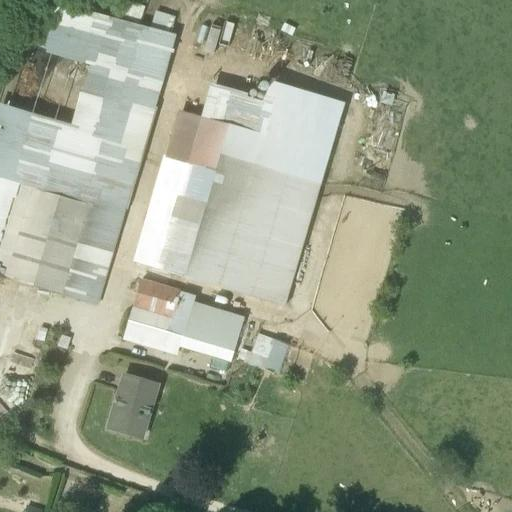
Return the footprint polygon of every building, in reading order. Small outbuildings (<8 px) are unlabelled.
[(231,216),(255,134),(200,117),(187,163),(165,156),(134,263),(247,296),(256,267),(259,268),(264,250),(250,246),(257,224),(231,216)] [(125,198),(50,176),(45,191),(12,182),(0,221),(0,278),(91,305),(105,257),(108,258),(125,198)] [(172,321),(173,318),(181,291),(140,279),(132,308),(172,321)] [(165,355),(175,323),(132,310),(122,342),(165,355)] [(258,332),(250,362),(280,370),(288,341),(258,332)] [(143,441),(160,384),(121,373),(104,430),(143,441)]
